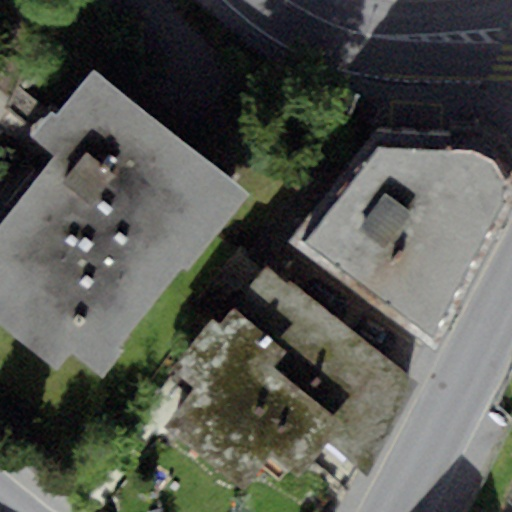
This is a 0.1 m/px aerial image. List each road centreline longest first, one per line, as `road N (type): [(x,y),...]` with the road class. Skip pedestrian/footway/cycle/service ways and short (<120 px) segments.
road 1 (tertiary): [(281,0),(364,35),(511,39)]
road 2 (secondary): [(409,511),(511,300)]
